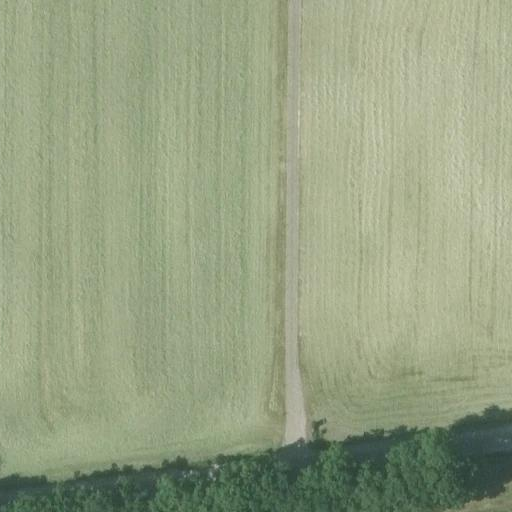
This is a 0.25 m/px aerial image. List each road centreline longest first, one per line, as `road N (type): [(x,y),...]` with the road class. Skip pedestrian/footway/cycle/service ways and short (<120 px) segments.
road 1 (unclassified): [(298,466),(296,0)]
road 2 (unclassified): [(0,506),(298,466)]
road 3 (unclassified): [(298,466),(511,438)]
